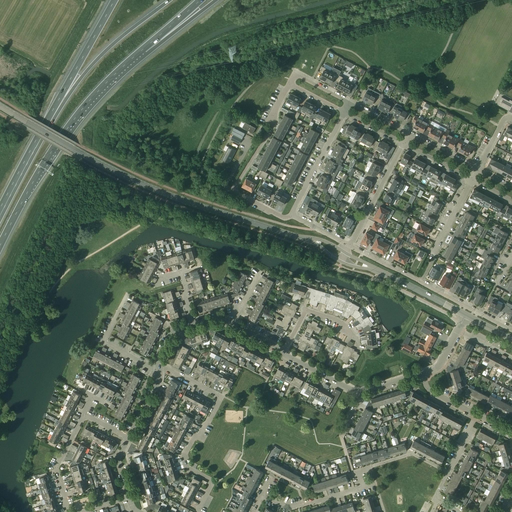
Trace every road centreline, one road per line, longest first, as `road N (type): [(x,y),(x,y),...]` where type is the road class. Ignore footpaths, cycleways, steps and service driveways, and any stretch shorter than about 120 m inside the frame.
road 1 (tertiary): [(306,239),(152,188),(0,106)]
road 2 (motorway): [(170,0),(80,79),(0,220)]
road 3 (motorway): [(114,0),(0,208)]
road 4 (motorway): [(0,245),(73,119),(136,55)]
road 5 (residential): [(197,511),(210,480),(187,467),(184,455),(218,397),(159,364)]
road 6 (residential): [(511,330),(349,245)]
road 7 (residential): [(261,494),(288,507),(375,482)]
road 8 (residential): [(289,84),(232,190)]
